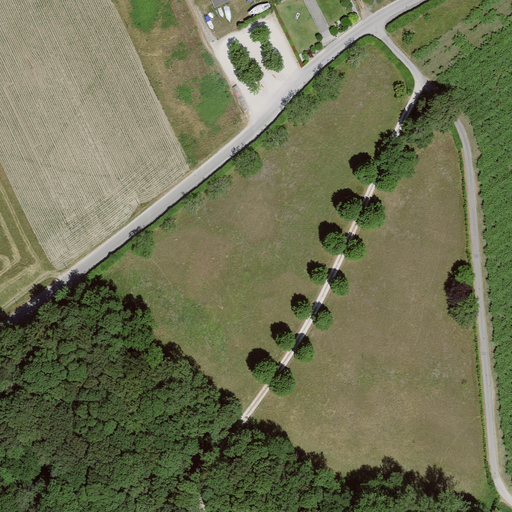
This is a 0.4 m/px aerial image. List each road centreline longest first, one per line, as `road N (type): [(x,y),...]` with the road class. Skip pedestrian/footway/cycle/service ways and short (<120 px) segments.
road 1 (residential): [(0,330),(251,131),(327,57),(413,0)]
road 2 (track): [(423,78),(464,132),(494,476),(511,497)]
